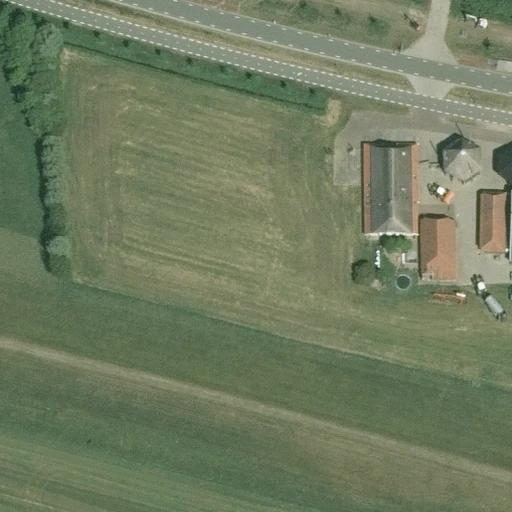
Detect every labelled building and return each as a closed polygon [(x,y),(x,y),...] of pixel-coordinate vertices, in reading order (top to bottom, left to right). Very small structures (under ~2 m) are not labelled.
[(460,143),(442,155),(444,177),(463,187),(481,176),(479,154),(460,143)] [(385,150),(385,147),(366,147),(366,238),(417,238),(416,146),(398,146),(398,150),(385,150)] [(511,151),(498,158),(497,179),(511,189),(511,151)] [(506,196),(487,196),(486,210),(506,211),(506,196)] [(454,282),(454,226),(424,226),(424,282),(454,282)]
